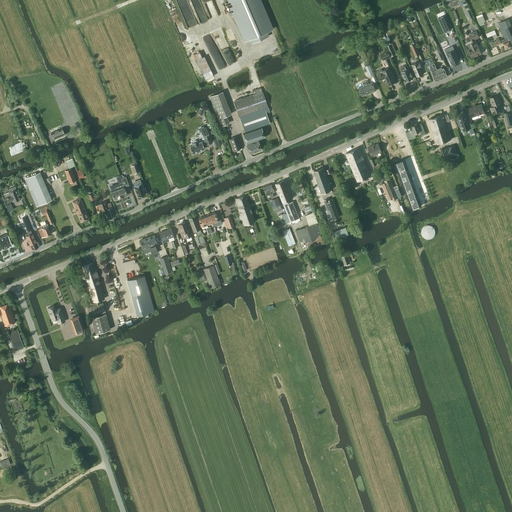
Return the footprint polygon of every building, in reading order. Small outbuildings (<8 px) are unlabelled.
[(227,0),(245,41),(250,38),(252,43),(269,36),(267,31),(272,29),(259,0),(227,0)] [(452,0),(445,3),(448,9),(450,8),(453,7),(466,2),(465,0),(452,0)] [(451,29),(445,15),(439,18),(445,32),(451,29)] [(509,19),(498,23),(505,39),(506,38),(507,40),(510,39),(511,42),(511,25),(509,19)] [(472,41),(465,43),(466,45),(468,49),(466,50),(467,54),(470,53),(472,57),(481,53),(475,39),(479,37),(476,31),(469,34),(472,41)] [(499,38),(496,39),(497,42),(496,42),(497,45),(502,43),(503,43),(506,49),(511,46),(511,44),(510,39),(507,41),(507,40),(506,38),(505,39),(502,40),(500,41),(500,40),(499,38)] [(391,57),(388,50),(380,53),(383,60),(391,57)] [(200,51),(193,54),(205,77),(213,73),(204,56),(203,57),(200,51)] [(449,52),(446,53),(449,62),(451,61),(453,65),(460,62),(456,51),(450,54),(449,52)] [(432,58),(423,61),(427,71),(431,70),(433,75),(436,81),(439,80),(437,73),(435,70),(437,69),(435,64),(434,64),(432,58)] [(365,67),(369,76),(374,74),(369,62),(364,64),(365,66),(365,67)] [(422,67),(419,62),(419,63),(418,62),(412,64),(417,76),(423,74),(421,68),(422,67)] [(413,78),(412,76),(411,72),(410,72),(409,68),(408,68),(407,65),(404,67),(405,70),(402,71),(403,74),(402,75),(404,78),(405,78),(406,81),(413,78)] [(382,71),(381,69),(377,71),(381,80),(385,78),(388,85),(396,81),(390,67),(382,71)] [(441,67),(437,69),(435,70),(437,73),(439,80),(447,76),(445,70),(444,68),(442,68),(441,67)] [(369,84),(368,80),(362,82),(363,86),(359,88),(362,96),(376,91),(373,82),(369,84)] [(222,91),(211,95),(221,125),(227,123),(224,116),(230,114),(222,91)] [(242,134),(246,144),(258,140),(265,138),(261,126),(270,124),(267,114),(270,113),(262,92),(234,102),(244,132),(245,132),(246,133),(242,134)] [(497,95),(495,96),(490,98),(494,106),(490,108),(492,113),(502,109),(500,104),(497,95)] [(472,117),(484,113),(481,104),(469,108),(472,117)] [(446,121),(450,120),(448,114),(444,115),(443,114),(428,119),(437,144),(452,139),(446,121)] [(458,117),(456,118),(459,126),(461,126),(463,130),(469,128),(471,134),(474,133),(471,123),(469,124),(465,114),(458,117)] [(413,130),(408,131),(410,139),(411,139),(416,137),(415,135),(418,134),(417,132),(420,131),(421,135),(425,133),(422,123),(418,125),(418,124),(412,126),(413,130)] [(54,139),(64,135),(62,128),(51,133),(54,139)] [(190,147),(193,154),(198,152),(200,151),(205,149),(203,145),(206,144),(207,145),(212,142),(208,132),(202,135),(205,141),(202,142),(199,143),(198,141),(197,141),(196,141),(194,141),(193,142),(193,143),(192,143),(193,145),(190,147)] [(233,151),(242,148),(238,136),(229,139),(233,151)] [(258,140),(246,144),(249,154),(262,150),(258,140)] [(21,142),(8,147),(11,156),(25,151),(21,142)] [(378,153),(381,151),(378,143),(372,146),(372,145),(368,147),(372,156),(378,153)] [(449,157),(457,154),(458,154),(454,145),(443,149),(446,158),(449,157)] [(358,181),(371,175),(359,147),(346,153),(358,181)] [(403,160),(395,163),(413,209),(421,206),(403,160)] [(461,167),(450,171),(454,186),(466,182),(461,167)] [(70,182),(76,180),(71,168),(65,171),(70,182)] [(314,171),(316,177),(326,173),(324,168),(314,171)] [(24,179),(36,207),(51,200),(39,173),(24,179)] [(326,173),(316,177),(321,193),(332,189),(326,173)] [(120,175),(108,180),(110,187),(109,187),(114,199),(118,197),(119,198),(123,196),(127,194),(126,192),(131,190),(126,176),(121,178),(120,175)] [(393,200),(398,198),(390,178),(384,180),(385,182),(382,183),(389,200),(392,198),(393,200)] [(284,180),(275,183),(283,202),(282,202),(284,207),(286,213),(282,214),(286,223),(299,218),(284,180)] [(134,186),(138,197),(146,194),(145,193),(146,193),(145,189),(144,189),(141,183),(134,186)] [(267,195),(270,194),(271,198),(274,197),(273,193),(275,192),(272,184),(264,187),(267,195)] [(5,197),(7,203),(11,201),(12,200),(13,202),(20,199),(16,188),(15,186),(8,189),(9,191),(10,195),(5,197)] [(244,225),(255,221),(246,195),(236,198),(244,225)] [(278,197),(272,200),(274,206),(280,204),(278,197)] [(329,198),(323,200),(331,220),(339,217),(333,198),(330,199),(329,198)] [(89,218),(86,211),(80,199),(73,202),(78,214),(81,221),(89,218)] [(109,217),(115,215),(110,203),(107,204),(106,201),(97,204),(99,208),(97,208),(98,212),(106,209),(109,217)] [(50,224),(53,223),(46,206),(40,209),(43,216),(46,214),(50,224)] [(212,213),(210,214),(213,222),(219,220),(217,215),(215,212),(214,211),(212,212),(212,213)] [(309,226),(319,222),(315,212),(306,215),(307,218),(309,226)] [(206,215),(204,216),(207,224),(213,222),(210,214),(208,214),(207,214),(206,215)] [(206,247),(195,216),(189,218),(194,232),(196,231),(203,248),(206,247)] [(200,218),(199,218),(200,221),(199,221),(201,226),(207,224),(204,216),(203,216),(201,216),(200,218)] [(227,229),(234,227),(231,216),(224,218),(227,229)] [(186,238),(191,236),(185,222),(183,223),(182,222),(180,223),(180,224),(178,224),(181,233),(184,232),(186,238)] [(309,226),(296,230),(299,240),(300,242),(306,240),(309,249),(324,244),(320,234),(323,233),(319,222),(309,226)] [(42,238),(51,234),(47,223),(41,226),(42,228),(38,230),(42,238)] [(171,228),(159,232),(162,240),(163,242),(167,240),(168,240),(169,239),(168,238),(174,236),(171,228)] [(289,229),(283,231),(289,246),(296,243),(293,234),(291,234),(289,229)] [(7,233),(0,236),(0,249),(12,245),(8,236),(7,233)] [(154,235),(139,240),(144,252),(151,249),(156,248),(155,247),(154,244),(157,243),(154,235)] [(33,236),(27,239),(32,250),(40,247),(37,241),(36,241),(33,236)] [(168,261),(162,263),(166,274),(171,272),(168,261)] [(327,262),(316,265),(318,272),(330,269),(327,262)] [(94,263),(82,267),(92,302),(98,300),(104,298),(94,263)] [(216,274),(214,267),(213,265),(203,269),(211,288),(220,284),(217,274),(216,274)] [(137,316),(154,311),(144,275),(127,280),(137,316)] [(54,298),(46,301),(53,318),(64,314),(66,320),(72,318),(68,304),(57,308),(54,298)] [(97,305),(90,307),(93,315),(105,312),(103,303),(99,304),(98,300),(96,301),(97,305)] [(0,311),(5,325),(15,322),(9,303),(0,306),(0,311)] [(106,314),(91,318),(96,333),(110,329),(106,314)] [(78,326),(76,327),(79,335),(85,333),(81,322),(76,323),(78,326)] [(9,332),(13,346),(15,351),(24,348),(18,329),(9,332)]
